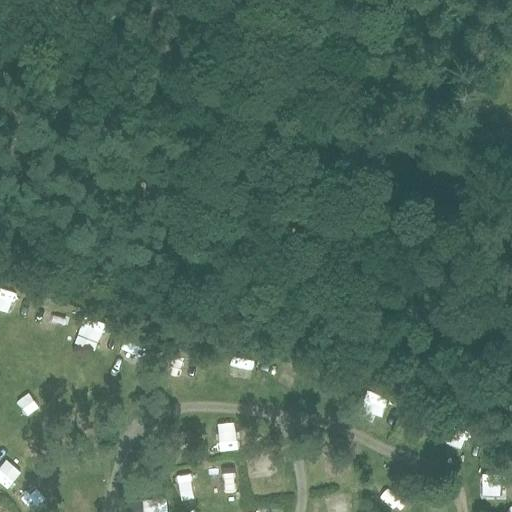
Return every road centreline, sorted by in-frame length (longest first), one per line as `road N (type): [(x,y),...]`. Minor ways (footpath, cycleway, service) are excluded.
road 1 (unclassified): [(511,408),(128,277),(0,224)]
road 2 (track): [(196,300),(185,226),(191,201),(218,154),(231,99),(288,0)]
road 3 (track): [(0,31),(226,120)]
